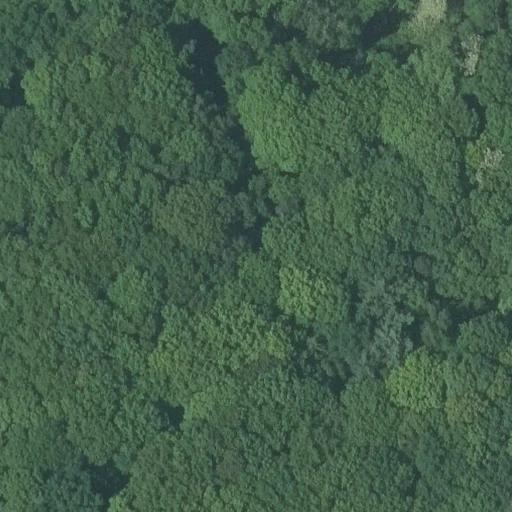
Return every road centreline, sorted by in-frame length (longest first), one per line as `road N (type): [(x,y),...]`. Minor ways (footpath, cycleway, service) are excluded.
road 1 (track): [(489,194),(154,401),(85,434),(0,497)]
road 2 (track): [(377,0),(489,194)]
